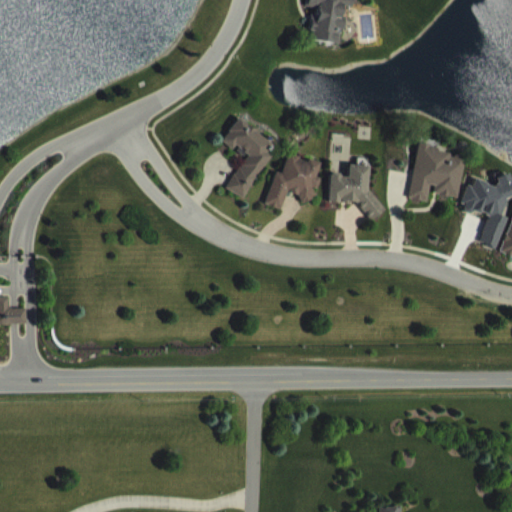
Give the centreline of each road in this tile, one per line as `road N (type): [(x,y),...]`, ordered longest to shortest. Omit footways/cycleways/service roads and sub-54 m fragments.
road 1 (tertiary): [(511,376),(0,383)]
road 2 (residential): [(511,293),(406,261),(256,249),(195,219)]
road 3 (residential): [(239,0),(199,71),(85,142)]
road 4 (residential): [(254,380),(249,511)]
road 5 (residential): [(21,354),(12,245),(22,227)]
road 6 (residential): [(21,354),(29,335),(22,227)]
road 7 (residential): [(108,128),(149,190),(195,219)]
road 8 (residential): [(195,219),(126,116)]
